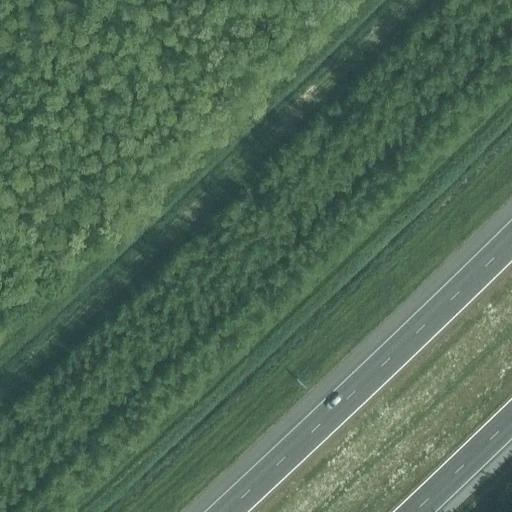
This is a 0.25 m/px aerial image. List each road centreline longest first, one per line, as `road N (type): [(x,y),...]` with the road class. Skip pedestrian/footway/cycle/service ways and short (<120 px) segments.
road 1 (motorway): [(511,241),(226,511)]
road 2 (motorway): [(412,511),(511,418)]
